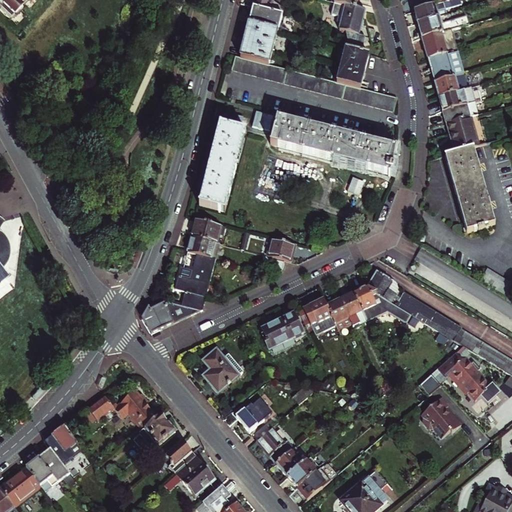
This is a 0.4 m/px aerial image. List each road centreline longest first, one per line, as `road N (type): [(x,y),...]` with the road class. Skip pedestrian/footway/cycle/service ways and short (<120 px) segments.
road 1 (residential): [(162,347),(395,240),(413,192),(420,127),(392,0)]
road 2 (residential): [(380,0),(407,111),(402,186),(386,232),(162,347)]
road 3 (tertiary): [(116,322),(173,188),(222,0)]
road 4 (residential): [(116,322),(0,119)]
road 5 (residential): [(279,511),(146,356)]
road 6 (tertiary): [(0,456),(71,387),(116,322)]
